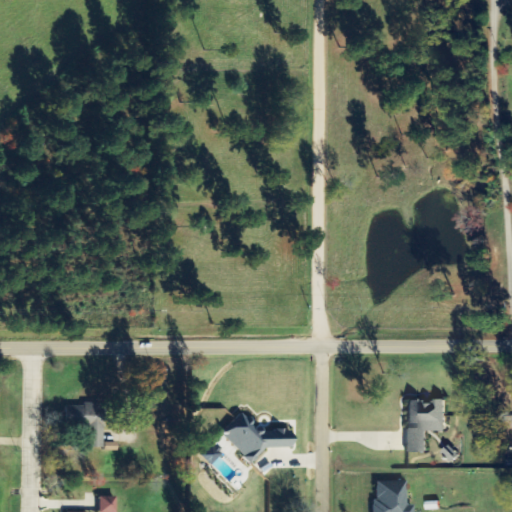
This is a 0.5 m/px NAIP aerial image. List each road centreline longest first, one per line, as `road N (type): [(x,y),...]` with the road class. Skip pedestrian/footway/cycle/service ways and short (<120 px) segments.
road 1 (residential): [(511,351),(0,352)]
road 2 (residential): [(324,351),(324,0)]
road 3 (residential): [(319,511),(324,351)]
road 4 (residential): [(29,511),(32,352)]
